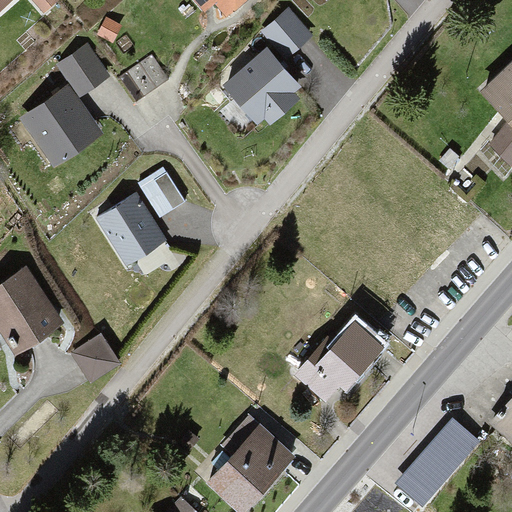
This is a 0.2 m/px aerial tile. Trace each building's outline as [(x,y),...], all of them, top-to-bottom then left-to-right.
[(39,0),(0,0),(0,33),(40,0),(39,0)] [(239,0),(197,0),(204,7),(212,0),(215,0),(226,12),(239,0)] [(289,7),(263,29),(286,56),(312,34),(289,7)] [(83,44),(55,61),(70,85),(78,96),(105,79),(83,44)] [(266,51),(225,86),(256,122),(265,114),(270,121),(296,99),(291,92),(297,87),(266,51)] [(511,52),(476,92),(511,124),(511,52)] [(70,85),(23,113),(51,158),(98,129),(78,96),(70,85)] [(169,166),(142,180),(160,213),(186,199),(169,166)] [(134,191),(95,216),(127,269),(167,245),(134,191)] [(20,264),(0,277),(0,318),(17,344),(56,317),(20,264)] [(348,316),(293,372),(317,395),(372,340),(348,316)] [(100,337),(77,351),(87,368),(110,354),(100,337)] [(511,441),(511,390),(487,421),(511,441)] [(255,420),(202,479),(236,510),(289,451),(255,420)] [(195,511),(180,499),(168,511),(195,511)]
